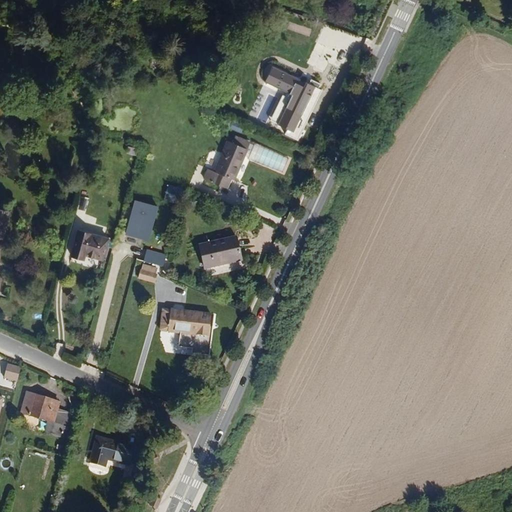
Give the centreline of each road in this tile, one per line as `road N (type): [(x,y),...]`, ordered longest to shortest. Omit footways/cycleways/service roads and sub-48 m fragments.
road 1 (secondary): [(211,436),(409,0)]
road 2 (residential): [(211,436),(0,340)]
